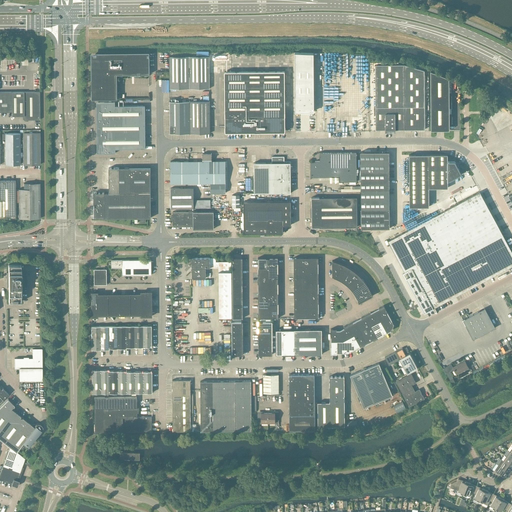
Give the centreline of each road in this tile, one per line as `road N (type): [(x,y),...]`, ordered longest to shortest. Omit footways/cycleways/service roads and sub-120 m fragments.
road 1 (secondary): [(70,20),(375,23),(443,41),(511,74)]
road 2 (secondary): [(511,55),(427,20),(369,9),(70,8)]
road 3 (unclassified): [(299,142),(450,144),(477,162),(511,222)]
road 4 (unknown): [(216,143),(222,62),(288,64),(291,142)]
road 5 (tertiary): [(69,464),(72,241)]
road 6 (tertiary): [(61,241),(72,410),(59,461)]
road 7 (tertiary): [(72,241),(70,20)]
road 8 (tertiary): [(58,21),(61,241)]
road 9 (unclassified): [(412,331),(461,420),(511,402)]
road 10 (unclassified): [(159,144),(299,142)]
road 11 (residential): [(249,241),(250,364)]
road 12 (unclassified): [(162,365),(160,243)]
